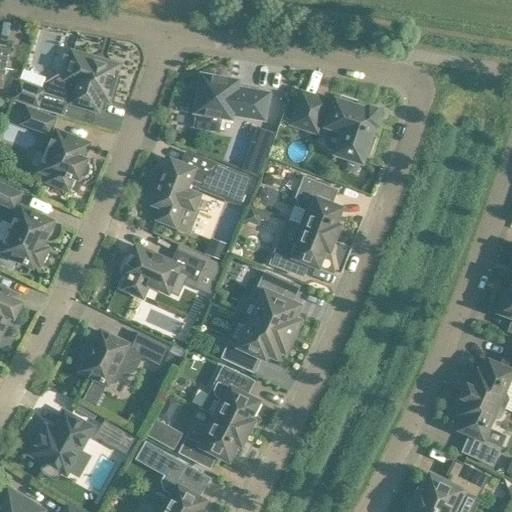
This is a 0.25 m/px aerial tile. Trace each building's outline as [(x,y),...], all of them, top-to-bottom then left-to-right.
[(0,45),(0,86),(2,87),(9,47),(0,45)] [(73,52),(67,71),(65,78),(59,76),(46,84),(45,87),(44,89),(20,80),(14,97),(38,107),(43,94),(71,102),(98,110),(101,98),(109,101),(118,68),(95,61),(96,58),(73,52)] [(269,93),(236,88),(237,81),(230,79),(210,76),(202,75),(201,82),(200,89),(197,89),(195,99),(198,100),(196,112),(197,112),(194,127),(202,128),(220,131),(222,116),(229,117),(231,118),(232,113),(264,119),(269,93)] [(303,92),(293,123),(318,132),(321,122),(328,125),(328,126),(329,126),(328,129),(330,133),(342,137),(336,153),(363,162),(365,154),(369,155),(375,137),(371,136),(374,127),(379,125),(382,117),(378,109),(370,107),(365,109),(356,105),(357,102),(342,97),(341,101),(336,99),(334,105),(327,103),(328,101),(303,92)] [(55,118),(27,108),(22,123),(50,133),(55,118)] [(268,158),(276,135),(259,129),(251,153),(254,154),(249,168),(246,167),(245,168),(260,173),(265,158),(268,158)] [(88,166),(84,163),(86,160),(83,158),(85,152),(82,151),(86,142),(57,131),(53,142),(48,140),(46,144),(44,148),(43,153),(48,154),(41,170),(50,174),(49,178),(51,181),(54,183),(58,185),(61,186),(65,186),(69,186),(73,176),(79,178),(80,174),(84,174),(87,173),(89,169),(88,166)] [(240,204),(251,178),(214,163),(209,175),(172,160),(167,173),(164,171),(160,174),(158,177),(156,181),(156,185),(157,190),(159,191),(154,204),(163,207),(159,219),(175,225),(183,205),(194,209),(200,195),(196,194),(199,187),(240,204)] [(335,224),(340,214),(342,208),(331,204),(336,190),(305,178),(297,197),(301,205),(308,208),(301,226),(334,239),(338,229),(340,226),(335,224)] [(21,194),(0,183),(0,201),(14,209),(21,194)] [(251,206),(245,220),(259,225),(262,219),(269,221),(271,214),(251,206)] [(53,221),(35,213),(22,207),(1,252),(33,266),(34,262),(37,263),(40,262),(42,259),(44,257),(45,254),(45,250),(44,247),(42,246),(53,221)] [(330,250),(334,239),(301,226),(294,243),(288,240),(279,244),(272,263),(303,275),(308,262),(319,266),(326,249),(330,250)] [(211,237),(205,253),(223,261),(229,244),(211,237)] [(130,275),(124,288),(143,296),(149,283),(168,292),(169,291),(178,294),(186,276),(196,280),(204,262),(196,259),(178,251),(173,262),(154,254),(136,246),(134,251),(126,269),(125,273),(128,274),(130,275)] [(294,306),(295,303),(292,301),(298,287),(280,278),(266,272),(254,299),(246,316),(252,318),(293,336),(298,324),(297,319),(294,318),(298,311),(295,309),(294,306)] [(14,317),(21,303),(14,300),(17,295),(0,286),(0,335),(10,315),(14,317)] [(511,288),(511,289),(510,294),(506,293),(505,296),(502,295),(498,296),(495,304),(497,307),(501,308),(499,311),(511,316),(511,323),(509,331),(511,331),(511,288)] [(287,349),(293,336),(252,318),(240,345),(230,341),(223,357),(254,371),(262,357),(266,358),(268,353),(277,357),(278,354),(280,349),(283,350),(286,352),(287,349)] [(160,362),(167,346),(140,333),(133,348),(127,345),(127,344),(102,331),(82,371),(110,385),(111,383),(114,383),(116,382),(117,381),(123,369),(132,374),(143,354),(160,362)] [(511,349),(509,348),(501,366),(490,361),(485,373),(482,371),(478,373),(472,386),(469,385),(466,391),(505,408),(509,399),(505,390),(508,383),(511,373),(511,349)] [(250,419),(256,407),(259,401),(246,395),(253,381),(225,366),(210,394),(219,399),(212,414),(247,432),(250,427),(253,420),(250,419)] [(484,439),(492,420),(501,416),(505,408),(466,391),(463,397),(467,398),(461,411),(463,415),(466,417),(460,429),(471,433),(464,451),(493,464),(501,446),(484,439)] [(93,427),(85,423),(65,412),(55,430),(46,426),(31,453),(45,461),(41,469),(42,473),(53,479),(58,478),(62,471),(67,474),(93,427)] [(241,444),(244,437),(247,432),(212,414),(205,427),(201,425),(197,425),(193,427),(181,452),(210,467),(217,453),(229,459),(232,454),(238,442),(241,444)] [(156,418),(147,435),(173,450),(183,434),(156,418)] [(108,438),(119,444),(126,432),(115,425),(108,438)] [(206,501),(200,497),(198,496),(202,490),(199,489),(206,477),(189,467),(175,459),(163,481),(165,489),(174,494),(166,508),(173,511),(204,511),(200,510),(202,506),(206,501)] [(476,500),(488,477),(456,460),(449,474),(452,475),(448,482),(430,473),(422,491),(420,490),(415,500),(417,501),(438,511),(458,511),(467,495),(476,500)] [(78,511),(68,506),(65,511),(42,511),(43,511),(9,489),(0,503),(0,511),(78,511)] [(438,511),(417,501),(415,500),(410,510),(411,511),(438,511)]
